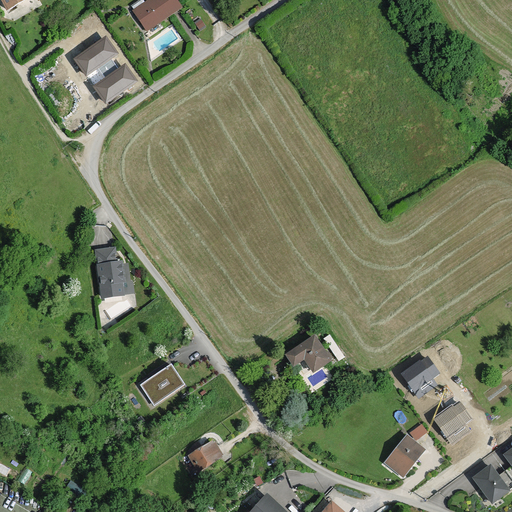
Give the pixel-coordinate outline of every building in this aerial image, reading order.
[(2,0),(8,9),(23,0),(2,0)] [(156,0),(145,8),(136,14),(149,32),(182,9),(175,0),(156,0)] [(132,7),(136,14),(145,8),(141,1),(132,7)] [(107,35),(74,59),(86,77),(120,53),(107,35)] [(126,63),(93,87),(106,105),(139,81),(126,63)] [(98,249),(104,294),(123,292),(121,279),(124,279),(121,261),(116,261),(114,247),(98,249)] [(316,337),(294,351),(300,361),(306,357),(315,370),(331,359),(316,337)] [(295,364),(300,361),(294,351),(289,354),(295,364)] [(439,386),(434,378),(441,373),(428,356),(421,361),(421,360),(401,374),(419,399),(439,386)] [(172,364),(141,385),(154,405),(179,389),(173,380),(180,376),(172,364)] [(470,434),(465,427),(472,422),(460,404),(453,409),(452,409),(433,422),(451,448),(470,434)] [(421,425),(412,432),(416,437),(421,434),(425,431),(421,425)] [(394,464),(403,471),(422,446),(406,433),(400,440),(401,441),(391,453),(399,459),(394,464)] [(190,453),(195,462),(198,461),(201,465),(219,454),(211,441),(190,453)] [(391,453),(387,459),(394,464),(399,459),(391,453)] [(491,462),(475,474),(493,498),(511,484),(511,474),(506,466),(498,472),(491,462)] [(266,495),(249,511),(278,511),(268,502),(271,499),(266,495)] [(268,502),(278,511),(284,511),(271,499),(268,502)] [(342,511),(332,502),(322,511),(342,511)]
